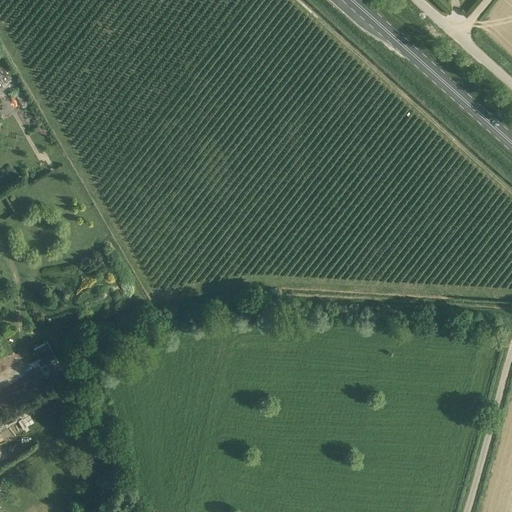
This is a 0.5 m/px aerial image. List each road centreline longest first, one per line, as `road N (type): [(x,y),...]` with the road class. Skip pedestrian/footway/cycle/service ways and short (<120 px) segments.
road 1 (primary): [(511,143),(350,0)]
road 2 (unclassified): [(468,511),(511,348)]
